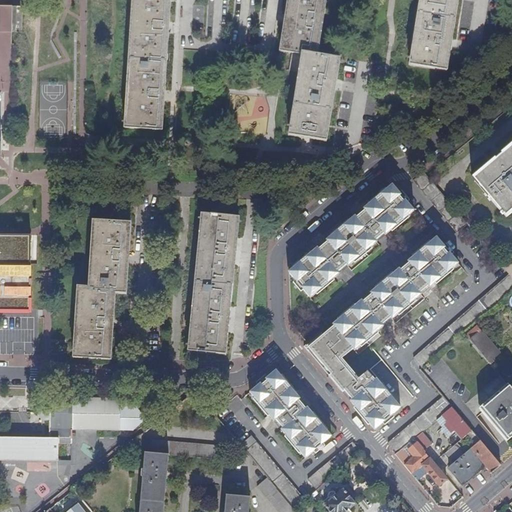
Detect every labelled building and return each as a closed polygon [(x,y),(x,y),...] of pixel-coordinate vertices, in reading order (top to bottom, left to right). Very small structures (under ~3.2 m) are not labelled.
[(135,0),(134,18),(143,18),(142,34),(133,34),(130,86),(138,86),(137,102),(129,102),(127,127),(162,129),(163,104),(155,104),(156,88),(165,88),(168,36),(160,35),(161,20),(169,20),(170,0),(135,0)] [(291,0),(289,10),(298,12),(295,28),(287,26),(283,50),(305,55),(302,72),(310,73),(307,89),(299,88),(291,133),(303,135),(305,126),(312,128),(311,131),(316,132),(315,137),(326,139),(334,93),(326,92),(328,76),(336,77),(339,61),(345,62),(346,55),(328,52),(326,58),(317,56),(321,32),(313,31),(315,15),(323,16),(325,0),(291,0)] [(423,48),(415,47),(412,64),(447,69),(450,52),(442,51),(444,35),(452,36),(458,2),(450,1),(449,0),(422,0),(418,31),(425,32),(423,48)] [(289,10),(287,26),(295,28),(298,12),(289,10)] [(313,31),(321,32),(323,16),(315,15),(313,31)] [(143,18),(134,18),(133,34),(142,34),(143,18)] [(168,36),(169,20),(161,20),(160,35),(168,36)] [(418,31),(415,47),(423,48),(425,32),(418,31)] [(442,51),(450,52),(452,36),(444,35),(442,51)] [(302,72),(299,88),(307,89),(310,73),(302,72)] [(334,93),(336,77),(328,76),(326,92),(334,93)] [(138,86),(130,86),(129,102),(137,102),(138,86)] [(163,104),(165,88),(156,88),(155,104),(163,104)] [(303,135),(315,137),(316,132),(311,131),(312,128),(305,126),(303,135)] [(511,151),(477,182),(506,217),(511,211),(511,151)] [(468,224),(424,172),(414,180),(458,232),(468,224)] [(315,292),(317,294),(334,279),(332,277),(336,275),(337,276),(340,274),(338,272),(384,234),(386,235),(388,233),(387,231),(390,228),(392,230),(409,215),(407,214),(413,209),(407,201),(405,203),(398,195),(400,193),(394,186),(388,191),(387,189),(363,209),(366,212),(358,219),(356,218),(328,242),(329,243),(320,251),(317,248),(294,267),(296,269),(290,274),(297,282),(298,280),(305,288),(303,290),(309,297),(315,292)] [(407,201),(400,193),(398,195),(405,203),(407,201)] [(222,328),(228,328),(229,312),(224,311),(225,299),(231,300),(233,272),(227,272),(228,260),(234,260),(236,244),(230,244),(231,232),(237,232),(238,228),(239,219),(204,216),(202,241),(210,242),(208,258),(200,257),(195,308),(203,309),(202,326),(193,325),(191,349),(225,353),(227,341),(221,340),(222,328)] [(101,263),(93,263),(91,289),(80,288),(78,315),(87,315),(85,332),(77,331),(76,340),(75,356),(111,359),(113,334),(105,333),(106,317),(114,318),(116,291),(127,292),(129,265),(121,265),(122,249),(130,249),(132,225),(96,222),(94,247),(102,247),(101,263)] [(32,237),(0,236),(0,315),(34,316),(35,301),(31,301),(32,237)] [(375,431),(377,429),(402,409),(399,406),(398,408),(395,404),(397,403),(398,402),(383,385),(380,387),(368,373),(359,380),(342,360),(366,340),(367,342),(385,327),(382,324),(391,317),(392,318),(421,293),(420,292),(428,285),(430,288),(454,268),(452,267),(458,262),(452,254),(450,255),(443,248),(445,246),(438,239),(433,243),(431,242),(414,257),(415,258),(412,261),(411,259),(408,262),(409,263),(363,302),(362,300),(359,303),(360,304),(358,307),(356,305),(345,315),(347,317),(332,328),(318,340),(316,337),(304,347),(309,353),(311,352),(331,376),(329,377),(343,393),(346,391),(353,399),(350,402),(353,405),(355,403),(357,406),(355,408),(370,425),(372,424),(374,426),(372,428),(375,431)] [(210,242),(202,241),(200,257),(208,258),(210,242)] [(450,255),(452,254),(445,246),(443,248),(450,255)] [(94,247),(93,263),(101,263),(102,247),(94,247)] [(129,265),(130,249),(122,249),(121,265),(129,265)] [(490,311),(511,291),(511,276),(511,275),(415,359),(424,369),(479,321),(490,311)] [(297,282),(296,282),(303,290),(305,288),(298,280),(297,282)] [(195,308),(193,325),(202,326),(203,309),(195,308)] [(493,316),(490,311),(479,321),(482,325),(493,316)] [(87,315),(78,315),(77,331),(85,332),(87,315)] [(105,333),(113,334),(114,318),(106,317),(105,333)] [(404,324),(394,330),(399,339),(409,333),(404,324)] [(471,340),(490,363),(500,354),(481,332),(471,340)] [(328,432),(313,414),(311,416),(306,410),(305,411),(298,403),(301,401),(282,377),(280,378),(275,373),(267,379),(269,381),(261,388),(260,386),(252,392),(257,398),(255,399),(270,417),(271,416),(274,418),(272,420),(275,423),(276,421),(283,429),(288,435),(287,437),(301,454),(303,453),(308,458),(315,452),(314,450),(322,443),(324,445),(331,439),(326,433),(328,432)] [(269,381),(267,379),(260,386),(261,388),(269,381)] [(505,439),(511,433),(511,389),(510,387),(482,411),(505,439)] [(398,454),(401,451),(415,439),(422,433),(437,420),(452,408),(443,398),(389,444),(398,454)] [(52,408),(51,421),(51,439),(0,438),(0,461),(59,462),(59,461),(59,444),(72,444),(72,434),(72,431),(135,431),(147,419),(130,400),(52,400),(52,408)] [(43,412),(43,414),(43,421),(51,421),(52,408),(43,408),(43,412)] [(463,438),(471,431),(452,408),(437,420),(451,435),(456,431),(463,438)] [(415,439),(425,451),(432,444),(422,433),(415,439)] [(77,434),(72,434),(72,444),(72,461),(59,461),(59,462),(59,466),(77,466),(77,434)] [(486,466),(492,473),(501,466),(476,437),(472,440),(477,445),(467,454),(457,443),(446,454),(455,465),(449,470),(463,486),(473,478),(486,466)] [(222,460),(223,447),(150,441),(149,454),(145,453),(139,511),(164,511),(169,456),(222,460)] [(269,478),(295,510),(306,501),(258,443),(247,452),(269,478)] [(328,482),(362,453),(353,443),(309,481),(317,491),(328,482)] [(315,452),(324,445),(322,443),(314,450),(315,452)] [(396,455),(412,474),(423,465),(440,486),(447,480),(424,453),(412,464),(401,451),(398,454),(396,455)] [(296,511),(295,510),(269,478),(258,487),(278,511),(296,511)] [(449,481),(437,491),(446,501),(457,491),(449,481)] [(330,485),(328,482),(317,491),(310,497),(313,500),(330,485)] [(350,511),(349,511),(356,505),(344,490),(326,506),(330,511),(350,511)] [(249,511),(250,498),(226,496),(225,511),(249,511)]
